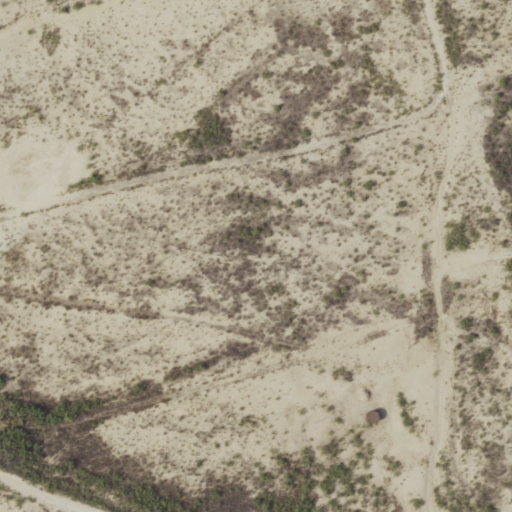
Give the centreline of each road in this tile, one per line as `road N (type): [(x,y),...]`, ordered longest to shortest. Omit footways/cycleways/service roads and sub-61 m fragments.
road 1 (track): [(0,214),(407,120),(444,98),(422,0)]
road 2 (track): [(443,305),(91,424),(0,425)]
road 3 (track): [(478,511),(442,419),(443,305),(481,272),(511,259)]
